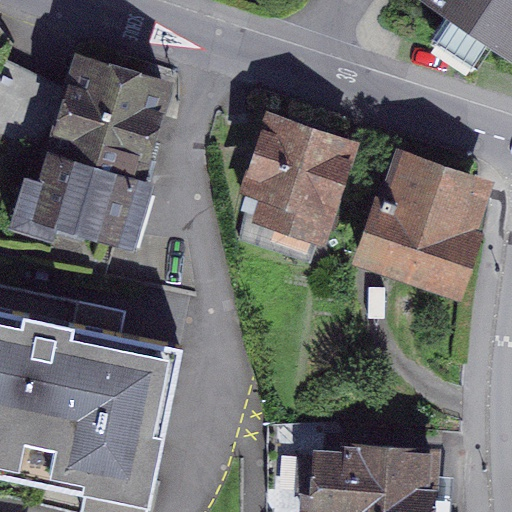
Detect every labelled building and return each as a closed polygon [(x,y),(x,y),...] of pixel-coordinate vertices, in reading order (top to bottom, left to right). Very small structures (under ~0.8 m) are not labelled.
[(511,0),(439,0),(450,8),(436,29),(486,63),(497,48),(511,58),(511,0)] [(35,169),(19,222),(68,237),(74,219),(146,242),(165,180),(146,174),(175,81),(81,52),(43,171),(35,169)] [(367,135),(271,109),(249,190),(265,194),(260,216),(339,237),(367,135)] [(503,174),(411,147),(395,198),(387,195),(368,258),(478,291),(495,235),(486,233),(503,174)] [(136,371),(26,350),(2,472),(112,493),(136,371)] [(449,511),(453,449),(325,443),(324,454),(302,453),(299,505),(318,506),(317,511),(449,511)]
